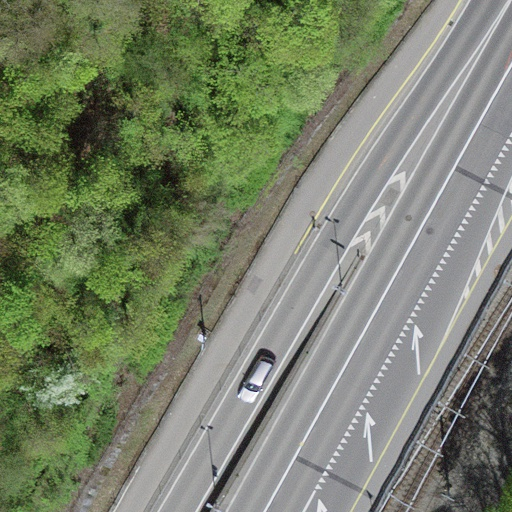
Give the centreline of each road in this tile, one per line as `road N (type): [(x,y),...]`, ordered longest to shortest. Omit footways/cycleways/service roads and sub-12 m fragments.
road 1 (primary): [(486,0),(179,511)]
road 2 (trunk): [(511,26),(242,511)]
road 3 (trunk): [(283,511),(440,227)]
road 4 (primary): [(327,511),(440,227)]
road 5 (primary): [(440,227),(511,96)]
